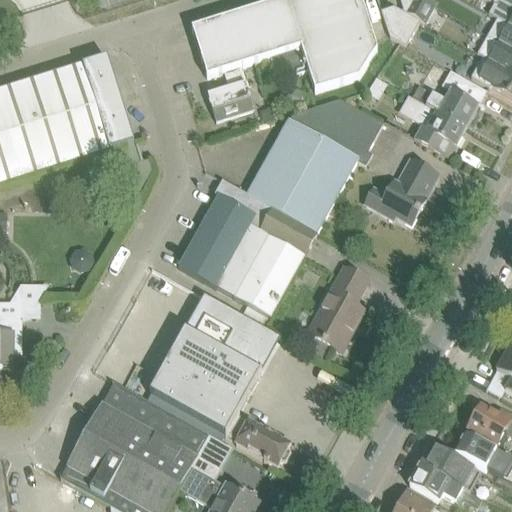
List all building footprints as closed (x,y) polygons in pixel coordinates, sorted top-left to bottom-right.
[(278,84),(310,74),(317,95),(359,82),(377,54),(360,0),(297,0),(192,33),(207,81),(224,76),(229,92),(208,98),(216,125),(255,113),(249,94),(241,70),(271,61),(278,84)] [(400,0),(400,3),(404,14),(421,24),(430,7),(417,0),(400,0)] [(511,29),(511,0),(498,0),(489,17),(497,22),(511,29)] [(391,41),(407,50),(422,25),(421,24),(404,14),(397,10),(382,14),(391,41)] [(511,52),(511,29),(497,22),(488,39),(499,45),(511,52)] [(493,56),(508,65),(504,72),(511,76),(511,52),(499,45),(493,56)] [(511,76),(504,72),(483,60),(471,81),(489,91),(491,88),(511,99),(511,76)] [(0,372),(14,373),(14,358),(22,358),(22,323),(41,323),(41,307),(38,307),(49,289),(21,289),(10,307),(0,306),(0,189),(134,147),(107,61),(0,94),(0,372)] [(403,96),(408,99),(413,102),(413,101),(468,131),(487,95),(450,75),(442,90),(450,95),(445,104),(419,90),(409,85),(403,96)] [(413,102),(408,99),(399,117),(423,130),(416,143),(429,150),(446,160),(453,149),(456,151),(468,131),(413,101),(413,102)] [(339,104),(293,119),(248,198),(248,199),(318,238),(358,166),(361,168),(383,128),(339,104)] [(281,119),(277,107),(261,113),(265,125),(281,119)] [(431,193),(439,179),(411,164),(398,187),(395,185),(387,200),(374,193),(366,207),(394,223),(396,221),(412,230),(427,203),(424,202),(430,193),(431,193)] [(179,271),(197,280),(270,322),(292,283),(311,249),(318,238),(248,199),(248,198),(223,184),(215,198),(219,200),(179,271)] [(356,309),(369,285),(344,271),(307,338),(341,357),(365,314),(356,309)] [(151,398),(227,440),(262,377),(186,335),(151,398)] [(511,353),(509,352),(497,374),(511,383),(505,394),(511,397),(511,353)] [(113,386),(61,483),(110,511),(112,511),(168,511),(179,493),(191,470),(192,470),(209,440),(113,386)] [(481,411),(468,434),(497,450),(505,436),(511,440),(511,421),(501,415),(498,421),(481,411)] [(291,448),(274,438),(247,423),(234,447),(278,471),(281,466),(286,465),(290,457),(288,453),(291,448)] [(458,452),(455,457),(474,468),(484,473),(486,474),(486,473),(511,487),(511,463),(466,438),(458,452)] [(470,497),(481,478),(433,449),(421,469),(470,497)] [(410,490),(438,506),(443,498),(461,508),(464,504),(477,511),(478,511),(482,505),(470,497),(421,469),(410,490)] [(191,470),(179,493),(213,511),(255,511),(259,506),(227,488),(226,490),(215,483),(191,470)] [(435,511),(437,510),(408,493),(397,511),(435,511)]
